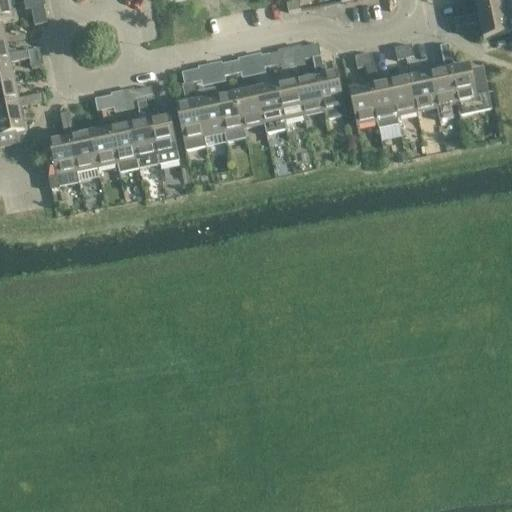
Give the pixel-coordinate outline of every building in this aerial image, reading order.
[(511,13),(511,3),(511,0),(477,0),(475,0),(478,16),(479,20),(511,13)] [(0,5),(0,26),(2,26),(3,27),(14,24),(10,4),(0,5)] [(300,4),(287,6),(288,14),(301,12),(300,4)] [(46,17),(44,8),(31,11),(33,19),(46,17)] [(478,16),(466,19),(468,28),(480,25),(484,41),(511,35),(511,13),(479,20),(478,16)] [(46,17),(33,19),(35,28),(47,25),(46,17)] [(455,21),(455,26),(456,30),(468,28),(466,19),(455,21)] [(0,47),(0,68),(11,66),(30,62),(28,53),(19,55),(9,57),(7,46),(0,47)] [(319,46),(310,48),(313,61),(321,59),(319,46)] [(440,49),(442,61),(452,59),(449,47),(440,49)] [(302,50),(304,62),(313,61),(310,48),(302,50)] [(404,49),(406,62),(415,60),(412,48),(404,49)] [(404,49),(395,51),(398,64),(406,62),(404,49)] [(28,53),(30,62),(42,59),(40,51),(28,53)] [(281,67),(279,55),(270,56),(273,69),(281,67)] [(273,69),(270,56),(262,58),(265,71),(273,69)] [(373,56),(364,57),(366,70),(375,68),(373,56)] [(358,72),(366,70),(364,57),(355,59),(358,72)] [(42,59),(30,62),(31,70),(44,68),(42,59)] [(313,61),(317,80),(317,79),(325,115),(326,122),(347,118),(338,75),(326,78),(324,68),(323,68),(321,59),(313,61)] [(442,61),(445,73),(450,72),(457,107),(460,119),(492,112),(488,95),(477,97),(470,68),(455,71),(452,59),(442,61)] [(230,65),(233,77),(241,76),(239,63),(230,65)] [(230,65),(222,67),(225,79),(233,77),(230,65)] [(0,68),(0,88),(15,86),(11,66),(0,68)] [(370,89),(378,124),(379,132),(399,127),(397,120),(390,85),(379,87),(375,68),(366,70),(370,89)] [(201,84),(199,72),(191,73),(193,86),(201,84)] [(451,108),(457,107),(450,72),(445,73),(430,76),(437,111),(440,123),(453,120),(451,108)] [(193,86),(191,73),(182,75),(185,88),(193,86)] [(430,76),(410,80),(417,115),(437,111),(430,76)] [(317,79),(317,80),(297,84),(305,119),(325,115),(317,79)] [(397,120),(417,115),(410,80),(390,85),(397,120)] [(305,119),(297,84),(277,88),(285,123),(305,119)] [(0,109),(19,106),(19,102),(15,86),(0,88),(0,109)] [(175,103),(177,109),(186,153),(207,149),(205,140),(195,95),(193,86),(185,88),(186,95),(184,101),(175,103)] [(285,123),(277,88),(257,92),(265,127),(285,123)] [(357,128),(378,124),(370,89),(350,93),(357,128)] [(143,91),(146,104),(155,102),(152,90),(143,91)] [(146,104),(143,91),(135,93),(138,106),(142,105),(145,115),(148,115),(146,104)] [(195,95),(205,140),(225,135),(217,101),(215,91),(195,95)] [(257,92),(237,96),(245,131),(265,127),(257,92)] [(43,96),(30,99),(32,108),(44,105),(43,96)] [(247,140),(245,131),(237,96),(217,101),(225,135),(227,145),(247,140)] [(114,111),(112,98),(104,100),(106,112),(114,111)] [(30,99),(19,102),(19,106),(0,109),(0,150),(20,147),(26,137),(20,110),(32,108),(30,99)] [(104,100),(95,102),(98,114),(106,112),(104,100)] [(63,129),(72,127),(69,115),(61,117),(63,129)] [(171,119),(150,123),(157,158),(178,154),(171,119)] [(159,168),(157,158),(150,123),(130,127),(139,172),(159,168)] [(80,184),(78,175),(70,140),(74,139),(72,127),(63,129),(66,141),(50,144),(59,189),(80,184)] [(139,172),(130,127),(110,131),(117,166),(120,176),(139,172)] [(117,166),(110,131),(90,136),(98,171),(117,166)] [(90,136),(74,139),(70,140),(78,175),(98,171),(90,136)]
